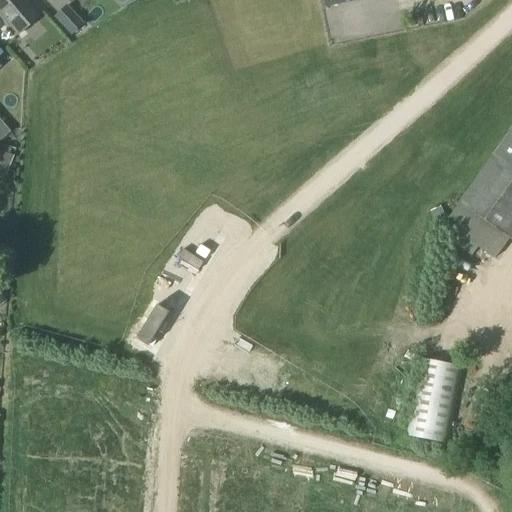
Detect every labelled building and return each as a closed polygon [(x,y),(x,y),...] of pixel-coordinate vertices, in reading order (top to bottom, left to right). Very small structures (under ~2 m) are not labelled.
[(26,0),(0,0),(0,15),(17,35),(40,16),(26,0)] [(70,37),(83,25),(66,7),(55,16),(60,22),(58,24),(70,37)] [(1,123),(0,123),(0,138),(8,132),(1,123)] [(511,127),(444,223),(495,260),(511,235),(511,127)] [(0,152),(0,176),(2,177),(11,157),(0,152)] [(420,360),(405,437),(448,445),(463,368),(420,360)] [(84,424),(83,438),(109,439),(110,426),(138,427),(139,398),(94,395),(92,425),(84,424)] [(82,450),(82,464),(91,464),(90,489),(134,492),(135,467),(107,465),(108,452),(82,450)] [(132,511),(134,492),(90,489),(88,511),(132,511)]
